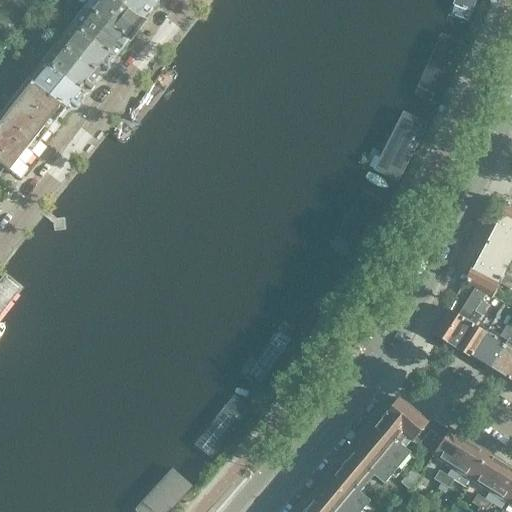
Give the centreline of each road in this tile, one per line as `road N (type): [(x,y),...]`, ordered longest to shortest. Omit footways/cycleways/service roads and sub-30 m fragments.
road 1 (residential): [(0,236),(177,0)]
road 2 (secondary): [(248,511),(387,352)]
road 3 (secondary): [(387,352),(474,175)]
road 4 (residential): [(511,429),(387,352)]
